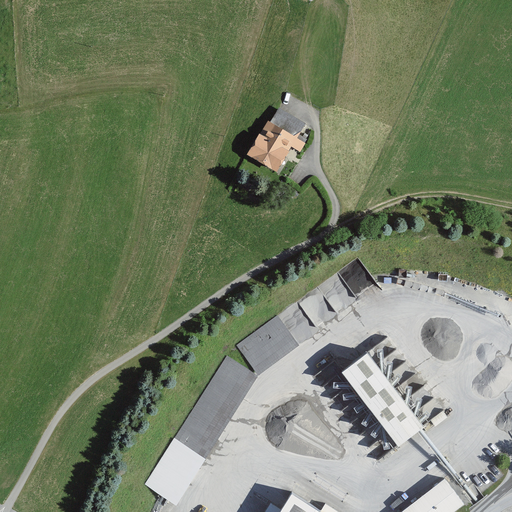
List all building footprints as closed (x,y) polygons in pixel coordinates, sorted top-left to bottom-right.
[(273,124),(271,123),(251,157),(279,174),(294,149),(303,154),(309,145),(299,139),(308,125),(281,110),(273,124)] [(319,325),(357,296),(338,272),(319,286),(321,289),(308,298),(312,304),(315,302),(317,304),(308,311),(319,325)] [(278,316),(238,347),(262,377),(302,345),(278,316)] [(431,426),(374,352),(346,373),(404,447),(431,426)] [(260,378),(228,358),(147,486),(179,506),(260,378)] [(457,511),(466,506),(447,480),(404,511),(457,511)] [(328,511),(296,492),(286,509),(273,501),(265,511),(328,511)]
